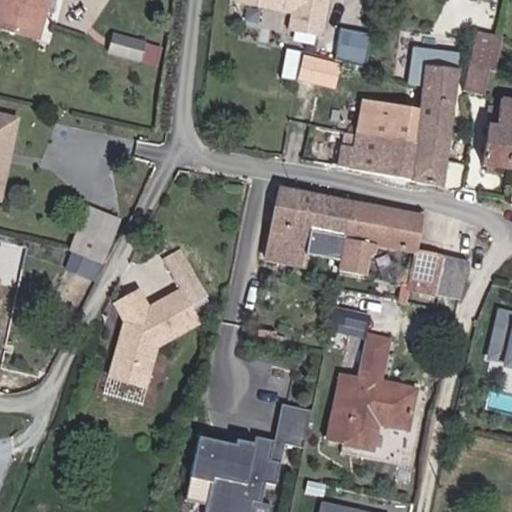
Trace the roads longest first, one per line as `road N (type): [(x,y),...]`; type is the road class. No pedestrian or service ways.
road 1 (residential): [(192,0),(180,128),(201,158),(465,207),(505,222)]
road 2 (unknown): [(0,407),(22,406),(42,391),(180,128)]
road 3 (residential): [(505,222),(461,327),(421,511)]
